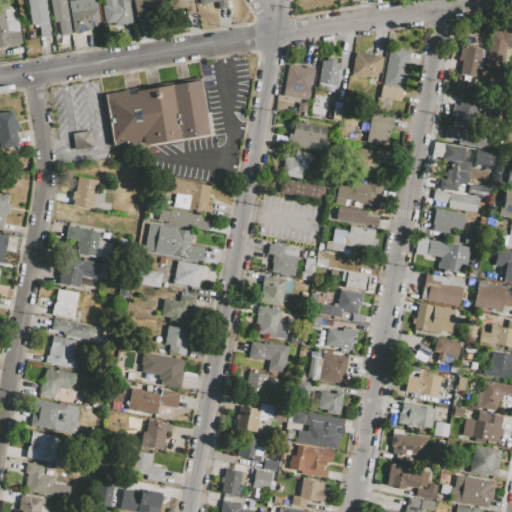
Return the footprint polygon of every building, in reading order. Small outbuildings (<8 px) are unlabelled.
[(21,44),(0,47),(0,0),(5,0),(7,8),(9,7),(11,18),(17,17),(21,44)] [(26,0),(44,0),(50,35),(40,37),(38,24),(30,25),(26,0)] [(49,0),(65,0),(70,34),(60,36),(58,22),(53,23),(49,0)] [(68,1),(74,0),(95,0),(99,26),(91,27),(91,30),(72,33),(68,1)] [(103,0),(127,0),(131,20),(125,21),(125,24),(115,26),(114,22),(107,23),(103,0)] [(166,0),(192,0),(194,13),(185,14),(184,8),(168,10),(166,0)] [(225,0),(226,7),(217,8),(216,1),(198,4),(197,0),(225,0)] [(133,3),(140,2),(143,20),(135,21),(133,3)] [(511,53),(504,53),(501,70),(484,67),(490,30),(499,32),(500,26),(511,28),(511,53)] [(476,77),(459,74),(462,59),(458,59),(461,45),(481,48),(476,77)] [(388,47),(410,51),(401,101),(391,99),(390,106),(384,109),(378,102),(379,97),(381,84),(382,85),(388,47)] [(354,52),(363,54),(363,53),(373,55),(383,57),(380,73),(378,72),(376,80),(350,76),(354,52)] [(321,60),(325,60),(325,57),(336,59),(336,62),(339,63),(335,85),(317,82),(321,60)] [(287,65),(304,68),(305,66),(314,68),(308,101),(293,98),(293,97),(282,95),(287,65)] [(482,69),(499,72),(496,88),(479,85),(482,69)] [(104,94),(127,90),(128,94),(135,93),(134,91),(199,80),(208,133),(142,145),(141,141),(113,146),(104,94)] [(449,123),(478,128),(482,102),(458,98),(457,105),(452,104),(449,123)] [(298,103),(307,104),(305,113),(296,112),(298,103)] [(0,113),(12,112),(13,120),(16,119),(18,130),(15,130),(18,147),(0,149),(0,113)] [(370,114),(391,118),(386,146),(365,142),(366,133),(359,132),(361,121),(368,123),(370,114)] [(308,140),(307,149),(286,145),(288,134),(291,134),(293,122),(326,127),(323,143),(308,140)] [(446,127),(460,130),(460,128),(493,133),(490,150),(458,144),(458,141),(444,138),(446,127)] [(72,149),(90,147),(89,130),(71,132),(72,149)] [(436,189),(438,178),(444,179),(446,168),(449,169),(450,161),(441,159),(444,144),(464,148),(462,161),(470,162),(466,185),(458,184),(458,185),(465,186),(464,193),(436,189)] [(356,148),(380,152),(376,177),(352,173),(356,148)] [(473,164),(476,150),(492,153),(490,167),(473,164)] [(293,157),(295,151),(309,153),(306,170),(303,169),(301,179),(281,175),(284,156),(293,157)] [(511,185),(511,157),(507,157),(503,184),(511,185)] [(165,177),(209,184),(206,204),(210,205),(209,212),(172,206),(174,194),(163,192),(165,177)] [(70,204),(72,193),(74,193),(76,178),(97,182),(92,208),(70,204)] [(367,181),(380,183),(376,206),(335,198),(337,185),(346,186),(347,181),(366,184),(367,181)] [(466,193),(468,181),(479,183),(477,195),(466,193)] [(511,218),(497,216),(499,202),(501,203),(504,188),(511,189),(511,218)] [(446,208),(447,203),(431,200),(433,190),(478,198),(475,213),(446,208)] [(2,230),(0,229),(0,193),(8,195),(6,204),(9,204),(7,215),(5,214),(2,230)] [(334,220),(337,205),(366,210),(365,215),(378,217),(376,228),(334,220)] [(433,208),(464,213),(461,230),(449,228),(448,233),(430,230),(433,208)] [(169,209),(195,213),(195,216),(202,217),(201,221),(207,222),(206,230),(166,224),(167,222),(157,221),(159,209),(168,211),(169,209)] [(147,223),(191,230),(189,245),(203,247),(200,262),(183,260),(183,257),(143,251),(147,223)] [(67,226),(99,232),(98,239),(103,240),(102,242),(111,244),(108,260),(76,254),(78,247),(75,246),(76,242),(64,239),(67,226)] [(349,226),(374,230),(370,250),(357,247),(355,256),(341,253),(341,252),(324,249),(326,240),(331,241),(332,233),(344,236),(345,232),(347,233),(349,226)] [(436,270),(438,257),(426,254),(428,240),(469,247),(464,275),(436,270)] [(267,244),(298,249),(298,250),(305,251),(304,258),(296,257),(293,275),(270,271),(272,263),(270,263),(272,254),(266,253),(267,244)] [(496,251),(511,254),(511,267),(494,265),(496,251)] [(416,255),(430,257),(428,269),(414,267),(416,255)] [(57,283),(59,277),(57,277),(59,268),(60,268),(62,256),(101,263),(98,279),(80,275),(78,287),(57,283)] [(299,279),(300,272),(302,272),(305,258),(314,259),(313,265),(314,265),(314,267),(312,281),(299,279)] [(314,265),(315,258),(328,260),(327,269),(314,267),(314,265)] [(176,261),(201,265),(197,288),(172,284),(176,261)] [(159,288),(135,284),(137,268),(162,272),(159,288)] [(342,271),(368,275),(365,291),(343,287),(344,282),(340,281),(342,271)] [(419,300),(424,274),(445,277),(445,275),(463,279),(458,307),(419,300)] [(258,303),(263,275),(285,279),(280,306),(258,303)] [(477,281),(505,286),(505,291),(511,292),(511,307),(502,306),(501,313),(472,308),(477,281)] [(50,315),(52,304),(53,304),(56,289),(77,293),(72,319),(50,315)] [(342,312),(341,317),(317,313),(319,303),(332,306),(333,303),(337,303),(339,289),(362,293),(360,303),(358,303),(356,314),(342,312)] [(163,298),(179,301),(180,294),(195,297),(193,307),(185,305),(182,324),(168,321),(168,317),(160,316),(163,298)] [(417,303),(454,310),(451,332),(444,330),(443,334),(412,328),(417,303)] [(278,322),(287,324),(284,339),(256,334),(258,325),(254,324),(256,315),(255,315),(257,306),(280,310),(278,322)] [(318,328),(305,326),(306,315),(320,317),(318,328)] [(53,319),(93,327),(91,341),(62,335),(62,331),(51,329),(53,319)] [(511,348),(478,343),(480,331),(488,332),(489,325),(505,327),(506,320),(511,320),(511,348)] [(166,325),(189,329),(184,356),(167,353),(168,345),(163,345),(166,325)] [(464,342),(467,325),(477,327),(474,344),(464,342)] [(327,329),(341,331),(342,328),(356,330),(352,350),(348,349),(347,353),(339,351),(339,348),(324,345),(327,329)] [(44,364),(46,355),(47,356),(51,336),(74,340),(70,358),(72,358),(72,360),(75,361),(74,369),(44,364)] [(435,361),(437,353),(432,352),(435,337),(460,342),(456,364),(435,361)] [(262,344),(262,342),(288,346),(283,373),(266,370),(268,361),(262,359),(262,361),(247,358),(250,341),(262,344)] [(413,357),(419,345),(430,350),(424,363),(413,357)] [(491,351),(511,354),(511,367),(510,380),(481,375),(482,366),(488,367),(491,351)] [(322,352),(347,357),(342,384),(306,378),(310,356),(320,358),(322,352)] [(180,359),(180,361),(183,361),(179,388),(159,385),(160,380),(157,379),(158,375),(140,372),(141,365),(139,365),(141,353),(180,359)] [(437,363),(457,367),(456,374),(436,370),(437,363)] [(54,398),(38,395),(40,383),(42,383),(45,369),(75,375),(74,384),(69,383),(67,391),(55,388),(54,398)] [(262,401),(243,398),(247,372),(266,375),(262,401)] [(407,376),(416,377),(417,374),(439,377),(436,397),(404,392),(407,376)] [(458,377),(468,378),(466,391),(456,389),(458,377)] [(296,380),(310,382),(308,395),(293,393),(296,380)] [(496,411),(477,408),(482,380),(511,385),(511,395),(502,393),(500,402),(497,402),(496,411)] [(160,389),(178,392),(176,407),(157,404),(156,414),(127,410),(130,387),(141,389),(141,391),(160,394),(160,389)] [(319,391),(334,394),(335,391),(342,392),(338,415),(325,413),(325,410),(316,408),(319,391)] [(29,426),(34,399),(78,407),(73,434),(29,426)] [(401,402),(416,404),(416,405),(434,408),(430,429),(413,426),(413,428),(404,427),(404,425),(396,423),(398,412),(399,412),(401,402)] [(235,429),(239,406),(256,409),(256,411),(259,411),(255,433),(235,429)] [(271,419),(273,406),(287,409),(285,421),(271,419)] [(453,407),(464,408),(462,417),(451,415),(453,407)] [(289,428),(292,411),(306,413),(304,425),(302,424),(301,427),(296,426),(296,429),(289,428)] [(464,418),(476,420),(477,412),(502,416),(500,428),(503,429),(502,437),(498,437),(497,443),(487,441),(486,444),(472,442),(473,438),(461,436),(464,418)] [(147,420),(171,424),(169,432),(165,431),(162,452),(139,448),(142,431),(145,432),(147,420)] [(305,443),(309,426),(320,428),(321,422),(335,425),(331,448),(305,443)] [(46,462),(25,458),(29,432),(51,436),(46,462)] [(391,433),(403,434),(403,436),(425,437),(424,455),(391,453),(391,446),(390,446),(391,433)] [(236,456),(239,435),(263,439),(259,463),(245,461),(245,458),(236,456)] [(296,444),(332,451),(329,463),(325,462),(324,467),(322,466),(321,470),(327,471),(325,479),(299,474),(300,471),(288,469),(290,455),(294,456),(296,444)] [(468,473),(473,445),(500,450),(495,477),(468,473)] [(131,450),(152,453),(150,466),(163,468),(161,482),(145,480),(146,476),(128,473),(131,450)] [(456,472),(437,468),(439,459),(458,462),(456,472)] [(261,468),(263,460),(277,462),(276,471),(261,468)] [(42,474),(55,476),(52,496),(23,490),(26,475),(24,474),(26,463),(44,466),(42,474)] [(414,497),(415,488),(405,486),(404,489),(385,486),(389,465),(428,472),(426,483),(436,485),(433,500),(414,497)] [(237,496),(220,493),(224,469),(245,473),(242,486),(239,485),(237,496)] [(250,488),(254,470),(271,473),(268,491),(250,488)] [(450,501),(452,494),(449,494),(451,487),(453,487),(455,475),(490,482),(489,487),(493,488),(491,501),(488,501),(487,508),(450,501)] [(109,506),(112,480),(97,478),(94,505),(109,506)] [(301,479),(323,483),(322,490),(325,490),(323,503),(305,500),(304,507),(290,505),(292,493),(299,495),(301,479)] [(141,484),(160,487),(156,511),(142,511),(136,511),(141,484)] [(17,511),(20,495),(42,499),(39,511),(17,511)] [(420,509),(406,506),(407,497),(433,502),(431,511),(420,509)] [(251,511),(218,511),(221,500),(239,503),(240,498),(254,500),(251,511)]
